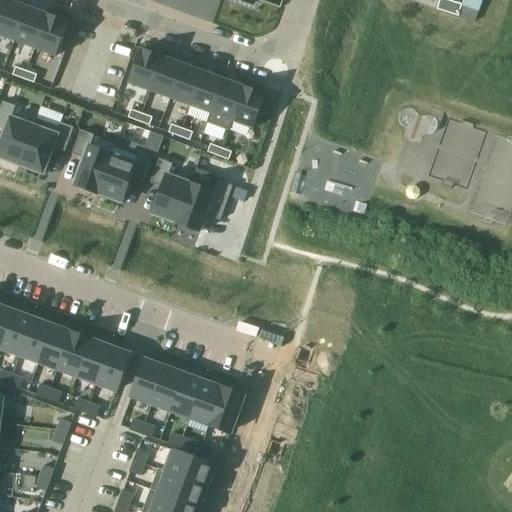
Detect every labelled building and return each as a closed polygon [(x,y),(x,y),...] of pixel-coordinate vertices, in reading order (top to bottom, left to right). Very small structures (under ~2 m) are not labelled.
[(0,17),(0,37),(14,42),(27,8),(6,0),(0,17)] [(443,0),(440,0),(438,10),(475,23),(479,11),(443,0)] [(14,42),(34,50),(47,15),(27,8),(14,42)] [(34,50),(56,57),(68,23),(47,15),(34,50)] [(129,84),(150,92),(163,58),(141,50),(129,84)] [(150,92),(170,100),(183,65),(163,58),(150,92)] [(170,100),(190,107),(203,73),(183,65),(170,100)] [(23,80),(26,72),(15,68),(12,76),(23,80)] [(34,84),(37,76),(26,72),(23,80),(34,84)] [(203,73),(190,107),(210,114),(211,115),(223,80),(203,73)] [(229,131),(232,122),(231,122),(244,88),(223,80),(211,115),(210,114),(206,123),(229,131)] [(232,122),(252,130),(265,96),(244,88),(231,122),(232,122)] [(19,167),(34,127),(11,119),(15,108),(2,103),(0,109),(0,128),(5,131),(0,145),(0,159),(19,166),(19,167)] [(139,123),(142,115),(131,111),(128,119),(139,123)] [(149,126),(152,118),(142,115),(139,123),(149,126)] [(19,167),(43,175),(53,148),(65,153),(74,129),(61,124),(56,136),(34,127),(19,167)] [(179,137),(182,129),(171,125),(168,133),(179,137)] [(190,141),(193,133),(182,129),(179,137),(190,141)] [(98,196),(112,156),(90,148),(94,137),(81,132),(72,155),(84,160),(74,187),(97,195),(98,196)] [(218,157),(221,149),(210,145),(207,153),(218,157)] [(218,157),(228,161),(232,153),(221,149),(218,157)] [(98,196),(122,204),(132,177),(143,182),(152,158),(139,153),(135,165),(112,156),(98,196)] [(159,160),(151,184),(162,188),(152,215),(176,224),(191,185),(168,176),(172,165),(159,160)] [(191,185),(176,224),(200,233),(206,216),(220,221),(232,187),(217,182),(213,193),(191,185)] [(265,322),(278,276),(255,269),(241,315),(265,322)] [(0,308),(0,348),(1,349),(14,313),(0,308)] [(14,313),(1,349),(20,356),(33,320),(14,313)] [(33,320),(20,356),(39,363),(52,327),(33,320)] [(52,327),(39,363),(58,370),(71,334),(52,327)] [(71,334),(58,370),(77,377),(91,341),(72,334),(71,334)] [(91,341),(77,377),(97,384),(110,348),(91,341)] [(110,348),(97,384),(117,391),(130,356),(110,348)] [(145,361),(132,397),(152,404),(165,369),(145,361)] [(165,369),(152,404),(171,411),(184,376),(165,369)] [(1,371),(0,375),(0,382),(9,386),(13,376),(1,371)] [(13,376),(9,386),(20,390),(24,380),(13,376)] [(184,376),(171,411),(190,418),(203,383),(184,376)] [(203,383),(190,418),(210,426),(223,390),(203,383)] [(40,386),(36,396),(47,400),(51,390),(40,386)] [(51,390),(47,400),(58,404),(62,394),(51,390)] [(223,390),(210,426),(230,433),(243,397),(241,396),(223,390)] [(78,400),(74,410),(76,411),(85,414),(89,404),(78,400)] [(89,404),(85,414),(97,418),(100,408),(89,404)] [(61,420),(57,431),(67,435),(71,424),(61,420)] [(133,420),(130,430),(141,435),(145,424),(133,420)] [(145,424),(141,435),(152,439),(156,428),(145,424)] [(57,431),(53,442),(63,446),(67,435),(57,431)] [(172,434),(168,445),(179,449),(183,438),(172,434)] [(183,438),(179,449),(190,453),(194,442),(183,438)] [(202,445),(199,456),(210,460),(214,450),(202,445)] [(138,450),(134,462),(144,465),(149,454),(138,450)] [(163,471),(162,472),(204,487),(212,466),(170,451),(163,471)] [(134,462),(130,473),(140,477),(144,465),(134,462)] [(44,466),(40,477),(50,481),(54,470),(44,466)] [(158,469),(150,491),(197,508),(204,487),(162,472),(163,471),(158,469)] [(40,477),(36,489),(46,493),(50,481),(40,477)] [(123,491),(119,502),(129,506),(134,495),(123,491)] [(150,491),(143,511),(146,511),(195,511),(197,508),(150,491)] [(119,502),(115,511),(127,511),(129,506),(119,502)]
